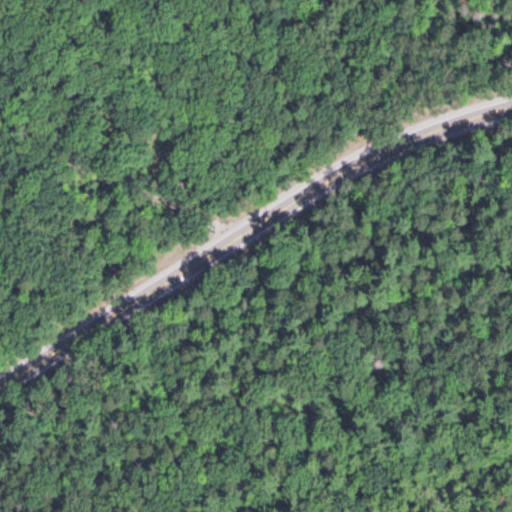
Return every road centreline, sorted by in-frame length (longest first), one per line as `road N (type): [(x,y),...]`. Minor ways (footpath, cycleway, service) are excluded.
road 1 (secondary): [(511,108),(407,142),(317,188),(0,386)]
road 2 (track): [(0,115),(117,189),(240,235)]
